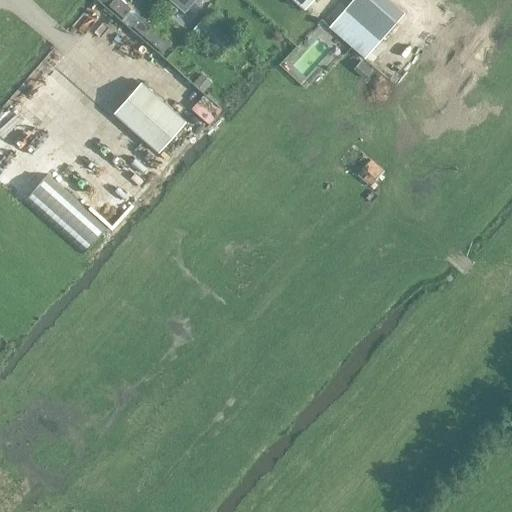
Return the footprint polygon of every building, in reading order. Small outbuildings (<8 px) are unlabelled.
[(169,0),(184,12),(194,0),(169,0)] [(293,0),(305,9),(312,0),(293,0)] [(359,27),(379,43),(403,16),(386,0),(356,0),(331,28),(345,42),(359,27)] [(142,13),(133,23),(163,51),(172,41),(142,13)] [(236,41),(206,14),(192,29),(222,56),(236,41)] [(201,91),(209,81),(203,76),(195,85),(201,91)] [(185,122),(140,83),(113,113),(158,153),(185,122)] [(7,165),(22,180),(39,163),(24,148),(7,165)] [(371,159),(357,174),(370,187),(385,172),(371,159)]
